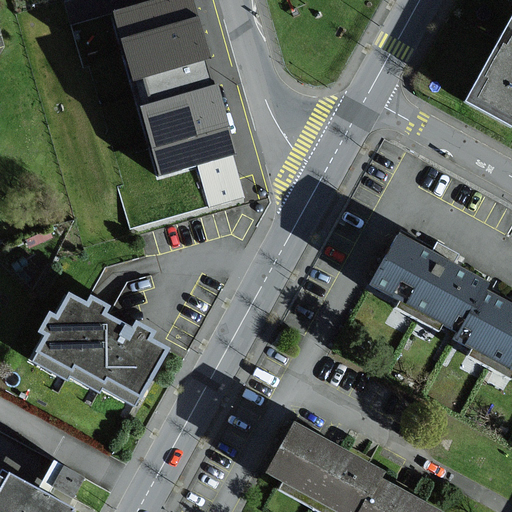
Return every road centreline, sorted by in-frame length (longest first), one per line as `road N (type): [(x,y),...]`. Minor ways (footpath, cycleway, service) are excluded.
road 1 (residential): [(326,170),(136,511)]
road 2 (unclassified): [(236,0),(282,135),(326,170)]
road 3 (residential): [(366,96),(511,175)]
